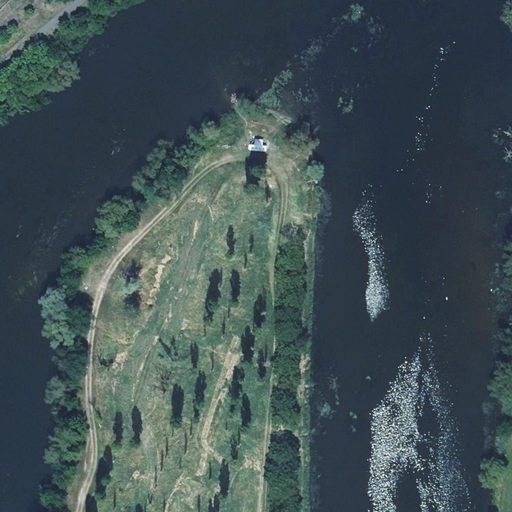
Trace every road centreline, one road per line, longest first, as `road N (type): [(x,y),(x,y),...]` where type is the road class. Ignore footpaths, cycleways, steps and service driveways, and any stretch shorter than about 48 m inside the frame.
road 1 (track): [(250,156),(203,175),(123,256),(96,318),(108,438),(86,511)]
road 2 (track): [(250,156),(279,177),(285,208),(261,511)]
